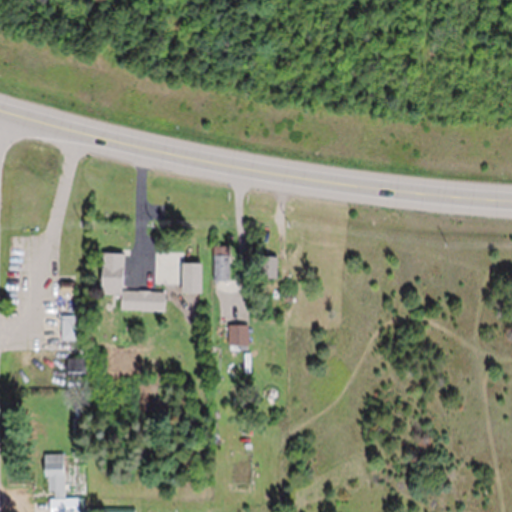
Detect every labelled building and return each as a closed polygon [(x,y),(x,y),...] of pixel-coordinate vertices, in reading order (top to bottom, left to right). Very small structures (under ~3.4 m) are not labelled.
[(128,291),(128,254),(104,253),(104,296),(122,296),(122,311),(169,312),(169,292),(128,291)] [(216,254),(216,283),(231,283),(231,254),(216,254)] [(184,263),(184,295),(203,295),(203,263),(184,263)] [(64,316),(64,341),(82,341),(82,316),(64,316)] [(74,464),(49,464),(49,497),(52,497),(52,511),(83,511),(83,499),(67,499),(67,476),(74,476),(74,464)]
